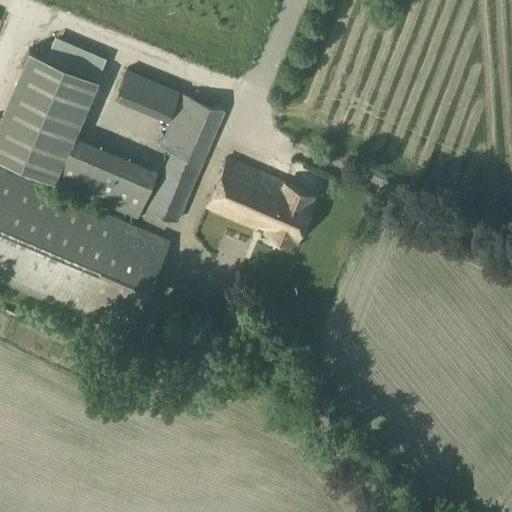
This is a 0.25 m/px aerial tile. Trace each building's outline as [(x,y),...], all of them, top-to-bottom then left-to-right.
[(35,0),(189,52),(195,36),(221,45),(230,19),(222,16),(227,0),(35,0)] [(11,107),(35,118),(60,66),(35,55),(11,107)] [(82,55),(80,65),(65,63),(60,97),(87,102),(94,57),(82,55)] [(150,154),(198,154),(215,113),(215,96),(196,96),(126,67),(118,67),(107,96),(151,114),(150,154)] [(9,155),(36,146),(32,132),(4,141),(9,155)] [(157,168),(72,132),(52,180),(136,215),(157,168)] [(206,204),(265,228),(292,240),(318,178),(270,157),(264,172),(227,157),(206,204)] [(0,166),(0,279),(129,334),(170,238),(0,166)]
